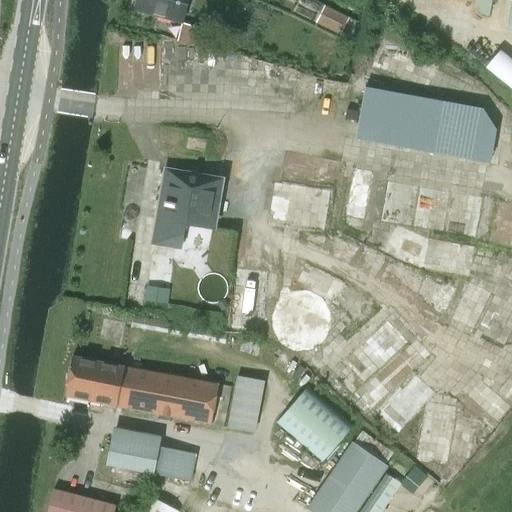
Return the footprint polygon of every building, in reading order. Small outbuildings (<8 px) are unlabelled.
[(181,23),(187,0),(138,0),(136,10),(181,23)] [(511,0),(489,0),(510,4),(506,31),(511,32),(511,0)] [(357,24),(324,6),(315,22),(340,36),(342,33),(350,37),(357,24)] [(181,24),(177,41),(194,45),(198,29),(181,24)] [(469,50),(511,89),(511,70),(478,40),(469,50)] [(363,94),(366,82),(393,90),(397,76),(433,85),(440,60),(381,43),(375,64),(359,59),(351,91),(363,94)] [(358,140),(464,158),(489,163),(494,132),(484,114),(472,111),(366,93),(358,140)] [(186,136),(183,150),(203,155),(206,140),(186,136)] [(143,208),(156,210),(164,165),(150,162),(143,208)] [(365,229),(375,169),(353,165),(337,259),(372,265),(375,247),(367,246),(370,229),(365,229)] [(166,172),(154,242),(178,246),(182,223),(211,228),(219,181),(173,173),(166,172)] [(276,179),(269,219),(326,228),(333,188),(276,179)] [(413,223),(417,183),(388,180),(384,220),(413,223)] [(446,228),(448,188),(419,187),(417,226),(446,228)] [(451,231),(476,232),(478,193),(453,192),(451,231)] [(511,201),(498,200),(492,243),(511,245),(511,201)] [(438,314),(509,342),(511,333),(511,289),(498,284),(497,288),(467,276),(476,253),(396,221),(386,248),(454,275),(450,284),(425,274),(416,298),(441,308),(438,314)] [(147,279),(146,300),(171,302),(174,255),(143,253),(141,279),(147,279)] [(407,293),(419,269),(406,263),(394,287),(407,293)] [(305,264),(296,285),(372,317),(376,305),(366,301),(371,291),(305,264)] [(267,295),(277,296),(279,269),(237,266),(233,326),(265,328),(267,295)] [(317,356),(340,305),(288,282),(265,333),(317,356)] [(344,358),(364,380),(409,340),(389,318),(344,358)] [(63,396),(211,425),(217,386),(71,357),(63,396)] [(235,376),(226,428),(254,433),(264,381),(235,376)] [(322,462),(353,425),(307,386),(276,423),(322,462)] [(421,458),(448,461),(454,402),(428,399),(421,458)] [(473,456),(476,416),(457,414),(453,454),(473,456)] [(353,442),(307,509),(311,511),(355,511),(365,499),(371,504),(385,484),(378,479),(387,466),(384,464),(392,452),(362,431),(354,443),(353,442)] [(175,479),(180,450),(110,437),(105,466),(175,479)] [(112,511),(114,506),(52,489),(46,511),(112,511)] [(177,511),(178,511),(150,497),(142,511),(177,511)]
